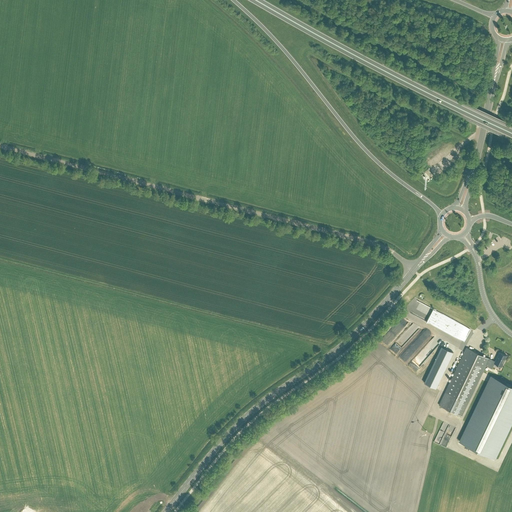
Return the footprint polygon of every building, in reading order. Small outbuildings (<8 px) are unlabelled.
[(390,333),(381,343),(387,348),(396,338),(390,333)] [(441,346),(424,382),(436,388),(453,352),(441,346)] [(467,347),(445,393),(440,405),(462,415),(486,365),(492,368),(495,363),(502,366),(507,355),(500,352),(496,361),(467,347)] [(402,357),(406,361),(410,356),(406,352),(402,357)] [(459,441),(495,457),(511,421),(511,385),(490,375),(459,441)]
